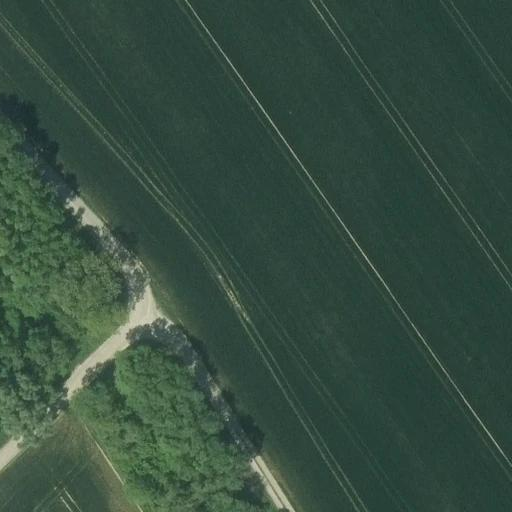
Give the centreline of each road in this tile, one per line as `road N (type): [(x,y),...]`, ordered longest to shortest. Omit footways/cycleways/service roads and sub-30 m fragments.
road 1 (track): [(0,458),(154,307),(0,122)]
road 2 (track): [(154,307),(283,511)]
